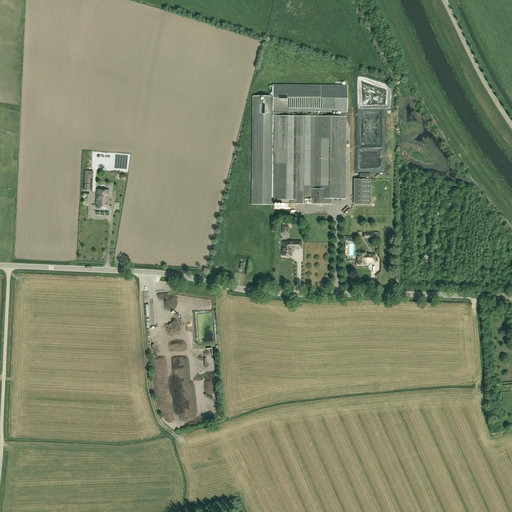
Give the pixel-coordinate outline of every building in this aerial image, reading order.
[(345,198),(346,118),(346,112),(347,112),(348,85),(273,85),(273,96),(252,96),(251,205),(273,205),(273,199),(291,199),(291,204),(331,205),(332,198),(345,198)] [(365,156),(365,150),(385,150),(385,143),(384,108),(373,108),(360,108),(361,126),(367,126),(367,131),(361,131),(362,156),(365,156)] [(93,178),(93,171),(86,171),(84,190),(90,190),(91,178),(93,178)] [(370,205),(370,180),(355,180),(355,205),(370,205)] [(109,202),(109,191),(98,190),(97,202),(98,202),(97,208),(107,209),(108,202),(109,202)] [(302,242),(299,242),(284,242),(284,243),(282,243),(282,252),(283,252),(283,256),(286,256),(287,257),(289,257),(290,256),(291,256),(291,249),(302,249),(302,242)] [(376,262),(376,254),(366,254),(366,253),(358,253),(357,265),(366,265),(366,261),(367,261),(367,262),(376,262)]
